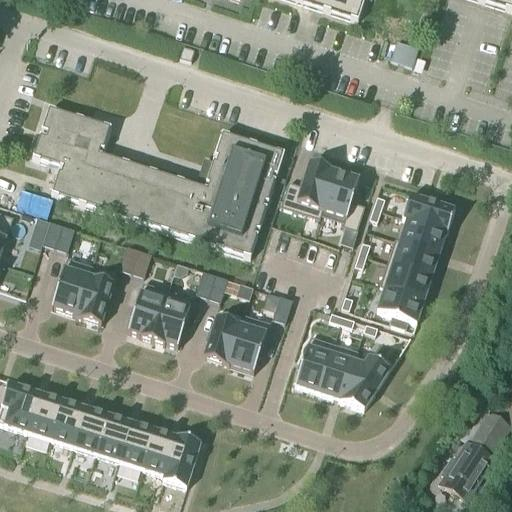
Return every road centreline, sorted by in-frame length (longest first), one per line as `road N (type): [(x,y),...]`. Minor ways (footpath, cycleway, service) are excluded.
road 1 (residential): [(0,20),(511,186)]
road 2 (residential): [(265,428),(351,452),(387,442),(460,329),(511,186)]
road 3 (residential): [(0,344),(265,428)]
road 4 (residential): [(265,428),(314,271)]
